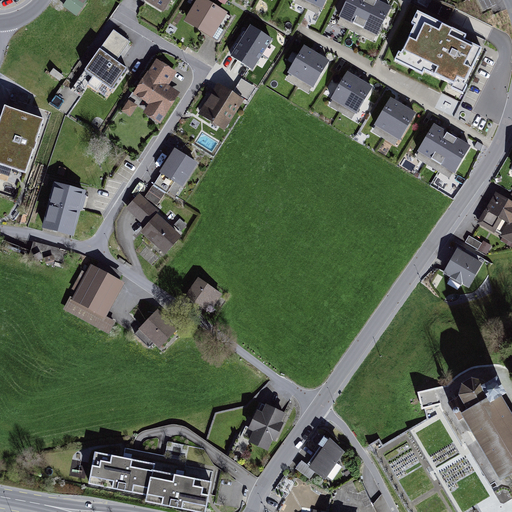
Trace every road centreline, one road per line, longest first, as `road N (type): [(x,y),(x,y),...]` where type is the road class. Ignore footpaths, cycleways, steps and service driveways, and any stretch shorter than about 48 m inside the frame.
road 1 (residential): [(511,117),(476,183),(319,407)]
road 2 (residential): [(93,250),(199,73),(115,14)]
road 3 (residential): [(93,250),(319,407)]
road 4 (residential): [(319,407),(353,438),(396,511)]
road 5 (residential): [(319,407),(250,511)]
